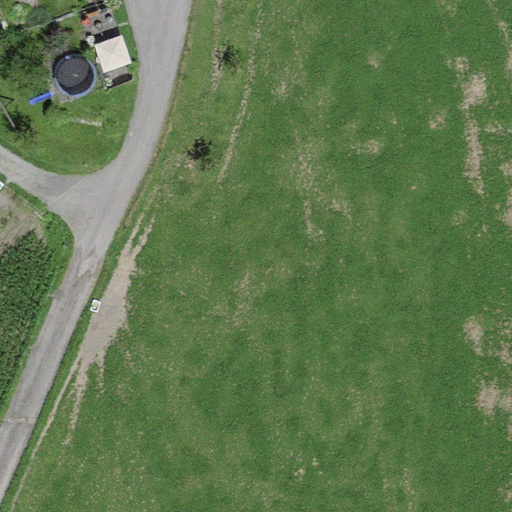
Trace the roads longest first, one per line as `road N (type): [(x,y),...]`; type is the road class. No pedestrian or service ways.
road 1 (track): [(0,479),(108,225)]
road 2 (unclassified): [(108,225),(138,152),(174,0)]
road 3 (track): [(0,157),(108,225)]
